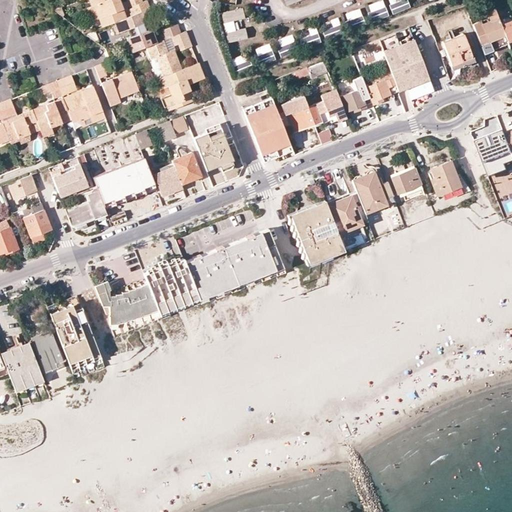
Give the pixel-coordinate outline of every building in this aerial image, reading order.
[(112,23),(126,18),(119,0),(88,0),(91,6),(87,8),(92,22),(99,19),(102,27),(112,23)] [(145,11),(150,9),(147,2),(147,0),(142,2),(129,7),(133,15),(145,11)] [(382,0),(367,5),(372,22),(389,17),(383,0),(382,0)] [(411,9),(408,0),(388,0),(393,15),(411,9)] [(502,25),(491,0),(483,0),(490,18),(473,24),(484,54),(509,44),(508,42),(502,25)] [(222,12),(226,43),(247,40),(246,27),(244,27),(242,9),(222,12)] [(349,29),(365,26),(362,9),(346,12),(349,29)] [(146,47),(157,42),(145,11),(133,15),(126,18),(112,23),(116,34),(124,31),(132,52),(146,47)] [(426,21),(428,27),(436,24),(433,18),(426,21)] [(511,40),(511,20),(502,25),(508,42),(511,40)] [(169,38),(180,33),(177,25),(163,31),(166,39),(169,38)] [(308,29),(313,43),(320,41),(316,27),(308,29)] [(324,30),(325,37),(336,35),(335,28),(324,30)] [(96,29),(84,33),(94,41),(100,38),(96,29)] [(180,33),(169,38),(172,46),(177,44),(189,40),(185,31),(180,33)] [(441,42),(450,65),(470,57),(462,34),(441,42)] [(278,39),(281,50),(295,46),(293,35),(278,39)] [(395,35),(378,42),(381,49),(390,73),(395,86),(398,92),(406,89),(410,101),(422,96),(417,84),(429,80),(414,42),(399,47),(395,35)] [(166,39),(163,40),(168,53),(174,51),(172,46),(169,38),(166,39)] [(163,76),(181,69),(174,51),(168,53),(163,40),(157,42),(146,47),(151,60),(156,58),(163,76)] [(189,40),(177,44),(180,51),(191,47),(189,40)] [(378,42),(371,44),(375,51),(381,49),(378,42)] [(271,44),(254,48),(259,66),(275,61),(271,44)] [(232,59),(237,71),(251,65),(247,54),(232,59)] [(470,57),(450,65),(451,69),(472,61),(470,57)] [(94,66),(97,74),(104,72),(111,69),(108,60),(95,66),(94,66)] [(293,72),(296,78),(308,73),(309,73),(311,77),(327,70),(323,61),(305,68),(293,72)] [(204,79),(198,63),(181,69),(163,76),(157,79),(161,89),(167,87),(170,95),(164,97),(169,110),(193,101),(187,86),(204,79)] [(100,83),(109,106),(119,102),(118,98),(138,90),(136,86),(130,71),(100,83)] [(395,86),(390,73),(365,83),(374,106),(385,102),(383,98),(393,95),(391,87),(395,86)] [(76,89),(71,75),(68,76),(64,78),(69,91),(76,89)] [(69,91),(64,78),(56,81),(61,94),(69,91)] [(433,92),(429,80),(417,84),(422,96),(433,92)] [(56,81),(47,84),(50,91),(53,98),(61,95),(61,94),(56,81)] [(264,84),(267,89),(273,87),(270,81),(264,84)] [(47,84),(40,87),(43,94),(50,91),(47,84)] [(66,95),(62,97),(71,119),(71,120),(76,117),(90,113),(93,116),(103,112),(92,85),(77,91),(79,96),(71,99),(66,95)] [(337,97),(343,112),(351,109),(352,112),(365,107),(363,102),(367,101),(362,87),(337,97)] [(306,106),(313,124),(329,118),(344,113),(343,112),(337,97),(334,89),(319,95),(321,100),(306,106)] [(302,96),(280,104),(291,133),(313,124),(306,106),(302,96)] [(71,119),(62,97),(32,109),(40,129),(43,137),(53,133),(50,127),(71,119)] [(3,101),(8,116),(15,113),(9,99),(8,100),(3,101)] [(271,99),(243,110),(264,162),(292,150),(271,99)] [(0,102),(0,116),(1,118),(8,116),(3,101),(0,102)] [(40,129),(32,109),(1,120),(2,123),(9,139),(10,144),(18,140),(17,138),(28,134),(40,129)] [(200,109),(191,115),(197,123),(206,117),(200,109)] [(79,124),(104,115),(103,112),(93,116),(90,113),(76,117),(79,124)] [(344,113),(329,118),(330,122),(345,116),(344,113)] [(157,126),(163,140),(187,130),(181,116),(157,126)] [(0,142),(9,139),(2,123),(0,123),(0,142)] [(224,139),(219,127),(192,137),(200,159),(205,170),(232,159),(226,145),(222,147),(220,141),(224,139)] [(328,129),(317,134),(321,144),(332,140),(328,129)] [(133,135),(139,149),(150,144),(145,130),(133,135)] [(511,160),(511,155),(504,134),(502,130),(475,141),(488,176),(505,169),(503,164),(511,160)] [(30,140),(28,134),(17,138),(18,140),(21,143),(30,140)] [(173,165),(180,184),(198,177),(188,152),(170,159),(173,165)] [(97,190),(104,210),(158,189),(152,173),(146,157),(92,177),(97,190)] [(458,185),(449,162),(430,169),(433,177),(428,179),(434,194),(458,185)] [(49,172),(58,192),(85,182),(78,163),(63,169),(61,163),(57,165),(58,169),(49,172)] [(180,184),(173,165),(152,173),(158,189),(166,187),(167,190),(169,189),(180,184)] [(389,177),(395,193),(412,187),(415,196),(422,193),(412,168),(389,177)] [(391,195),(385,181),(378,184),(373,171),(350,180),(355,193),(363,213),(386,205),(384,198),(391,195)] [(417,173),(420,182),(426,179),(423,171),(417,173)] [(29,176),(7,184),(13,199),(35,191),(29,176)] [(58,192),(59,197),(87,186),(85,182),(58,192)] [(180,184),(169,189),(167,190),(166,187),(158,189),(161,196),(181,188),(180,184)] [(64,208),(71,227),(75,226),(76,230),(86,226),(84,222),(96,217),(98,221),(104,218),(103,215),(106,214),(104,210),(97,190),(84,195),(87,202),(77,205),(76,203),(64,208)] [(324,204),(336,233),(361,223),(361,222),(366,220),(363,213),(355,193),(324,204)] [(307,263),(342,250),(336,233),(324,204),(323,200),(288,214),(307,263)] [(24,216),(42,209),(40,203),(21,210),(24,216)] [(42,209),(24,216),(22,217),(30,238),(50,229),(42,209)] [(0,223),(0,230),(10,226),(8,220),(0,223)] [(0,230),(0,254),(5,252),(6,254),(19,249),(10,226),(0,230)] [(283,265),(269,229),(184,261),(198,298),(283,265)] [(160,318),(200,303),(198,298),(184,261),(182,258),(143,273),(146,283),(151,294),(156,307),(160,318)] [(151,294),(146,283),(140,284),(133,285),(134,287),(127,288),(127,289),(121,290),(121,292),(115,292),(115,293),(109,293),(105,288),(107,287),(103,279),(91,284),(99,304),(105,304),(106,323),(132,317),(156,307),(151,294)] [(50,319),(73,310),(70,304),(47,313),(50,319)] [(99,354),(80,307),(73,310),(50,319),(67,363),(90,354),(91,357),(99,354)] [(40,363),(58,356),(49,332),(41,335),(41,333),(30,337),(40,363)] [(40,374),(27,341),(0,351),(0,356),(11,385),(40,374)] [(58,356),(40,363),(43,372),(62,365),(58,356)] [(40,374),(11,385),(14,392),(42,380),(40,374)]
